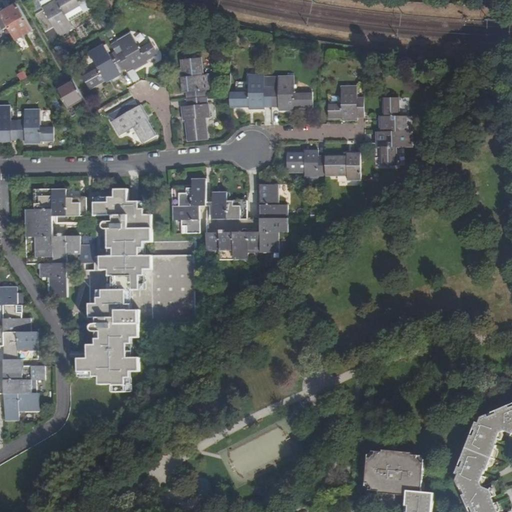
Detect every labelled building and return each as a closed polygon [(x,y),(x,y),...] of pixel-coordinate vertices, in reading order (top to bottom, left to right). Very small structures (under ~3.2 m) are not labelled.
[(55,4),(53,2),(44,7),(45,10),(36,16),(46,33),(55,28),(60,37),(73,29),(65,15),(81,6),(77,0),(61,0),(58,2),(55,4)] [(0,13),(2,16),(14,37),(15,39),(32,29),(17,3),(0,12),(0,13)] [(117,54),(126,69),(127,71),(133,67),(135,70),(145,64),(144,63),(147,61),(159,54),(151,41),(140,48),(132,33),(118,41),(123,50),(117,54)] [(120,72),(126,69),(117,54),(116,52),(110,55),(105,46),(91,53),(99,67),(84,77),(91,89),(107,80),(110,78),(111,80),(121,75),(120,72)] [(186,92),(187,99),(207,97),(206,90),(210,90),(208,75),(203,76),(201,58),(181,60),(183,78),(183,82),(181,82),(182,92),(186,92)] [(264,108),(271,108),(271,89),(263,89),(263,77),(248,77),(248,93),(230,93),(230,95),(230,107),(248,107),(252,107),(252,110),(264,110),(264,108)] [(278,111),(289,111),(289,110),(293,110),(312,109),(311,94),(293,94),(293,78),(277,78),(277,89),(271,89),(271,108),(278,108),(278,111)] [(74,81),(65,86),(80,112),(89,107),(74,81)] [(80,112),(65,86),(58,91),(72,116),(80,112)] [(346,118),(346,120),(357,120),(357,118),(364,118),(363,97),(357,97),(356,86),(342,87),(342,104),(329,104),(329,118),(342,118),(346,118)] [(207,105),(207,97),(187,99),(187,106),(182,107),(183,115),(185,114),(186,120),(188,142),(207,140),(205,118),(210,118),(208,105),(207,105)] [(380,120),(380,132),(412,131),(415,131),(415,116),(399,116),(399,98),(383,98),(384,116),(384,120),(380,120)] [(145,116),(147,115),(141,106),(138,107),(135,101),(118,111),(121,117),(113,122),(120,135),(134,127),(143,143),(156,136),(147,120),(145,116)] [(0,139),(1,139),(1,142),(12,142),(12,140),(19,141),(19,121),(12,121),(12,107),(0,106),(0,139)] [(19,121),(19,141),(26,141),(26,144),(38,144),(38,142),(42,142),(54,141),(54,127),(42,127),(42,110),(26,110),(26,121),(19,121)] [(412,131),(380,132),(376,132),(377,143),(381,143),(381,146),(381,165),(396,165),(396,147),(412,146),(412,131)] [(310,151),(305,151),(287,152),(287,171),(305,171),(305,176),(318,176),(318,175),(325,175),(325,155),(318,155),(318,149),(310,149),(310,151)] [(325,155),(325,175),(347,175),(347,180),(360,179),(360,152),(352,152),(352,154),(346,154),(346,155),(325,155)] [(201,234),(201,210),(197,211),(197,207),(201,207),(204,207),(204,203),(208,203),(208,179),(194,179),(194,188),(187,188),(187,194),(174,194),(174,220),(183,220),(183,226),(188,226),(188,234),(201,234)] [(234,206),(234,201),(228,201),(228,193),(214,192),(214,216),(218,216),(218,219),(214,219),(207,219),(207,251),(221,251),(221,260),(249,260),(249,251),(255,251),(255,245),(262,245),(262,251),(262,253),(275,253),(275,239),(280,239),(280,233),(289,232),(289,205),(280,205),(280,199),(274,199),(275,184),(261,185),(261,215),(265,215),(265,219),(261,219),(248,219),(248,207),(234,206)] [(27,210),(27,223),(28,263),(41,263),(41,277),(51,277),(51,283),(56,283),(56,297),(69,298),(68,295),(68,264),(68,261),(72,260),(72,264),(81,264),(95,264),(95,257),(95,250),(88,250),(87,246),(81,246),(81,237),(67,237),(67,224),(54,224),(50,224),(50,220),(54,220),(54,217),(54,213),(58,213),(58,217),(58,218),(65,218),(65,217),(78,217),(88,217),(88,205),(88,204),(78,204),(74,205),(74,201),(74,199),(73,199),(67,199),(67,190),(40,190),(40,205),(35,204),(35,210),(27,210)] [(99,376),(99,381),(99,384),(113,384),(113,392),(126,392),(126,378),(131,378),(131,372),(140,372),(140,357),(133,358),(132,358),(128,358),(128,345),(133,345),(133,339),(141,339),(141,325),(196,324),(196,255),(153,255),(145,255),(139,256),(139,248),(145,248),(145,242),(153,242),(153,215),(145,215),(145,210),(140,210),(140,202),(129,202),(129,190),(115,190),(114,198),(108,199),(108,204),(94,203),(94,216),(113,217),(113,222),(107,222),(106,222),(105,223),(104,224),(104,225),(104,226),(104,227),(104,228),(105,229),(106,229),(106,230),(107,230),(109,230),(111,230),(111,236),(109,237),(109,250),(114,250),(114,257),(109,257),(101,257),(101,296),(90,296),(90,318),(97,318),(97,324),(94,324),(93,325),(92,325),(92,326),(91,327),(91,328),(91,329),(91,330),(92,330),(92,331),(93,331),(93,332),(94,332),(97,332),(102,332),(102,339),(97,339),(97,345),(98,357),(89,357),(79,357),(79,371),(93,371),(93,376),(99,376)] [(95,264),(81,264),(82,278),(85,281),(90,287),(90,296),(101,296),(101,257),(98,257),(95,257),(95,264)] [(0,394),(5,394),(9,394),(9,397),(5,397),(5,421),(19,421),(19,412),(25,412),(25,407),(39,407),(39,400),(39,394),(37,394),(37,380),(46,380),(46,366),(39,366),(39,365),(32,365),(32,366),(23,366),(18,366),(18,361),(23,361),(23,360),(39,360),(39,332),(37,332),(32,332),(32,318),(29,318),(23,318),(23,313),(18,313),(18,305),(18,299),(18,293),(3,293),(3,288),(0,287),(0,305),(4,306),(4,319),(4,332),(0,331),(0,394)] [(98,357),(97,345),(89,345),(89,357),(98,357)] [(496,411),(498,414),(510,409),(509,405),(496,411)] [(511,407),(510,409),(498,414),(489,418),(488,415),(481,418),(479,423),(476,430),(474,436),(464,460),(461,467),(458,475),(456,480),(459,487),(461,486),(464,494),(470,507),(472,511),(497,511),(492,498),(493,497),(490,491),(482,487),(480,482),(485,470),(487,471),(497,446),(495,445),(500,433),(505,431),(511,433),(511,407)] [(464,460),(474,436),(471,435),(462,459),(464,460)] [(379,493),(389,494),(407,496),(408,490),(423,492),(423,481),(422,481),(422,471),(424,471),(425,463),(422,463),(418,458),(418,456),(411,455),(412,453),(383,450),(383,452),(376,451),(376,454),(371,458),(368,458),(367,465),(369,465),(369,475),(367,475),(366,482),(369,483),(373,488),(372,490),(379,491),(379,493)] [(422,492),(423,492),(408,490),(407,496),(406,506),(409,506),(408,511),(432,511),(435,494),(422,492)]
